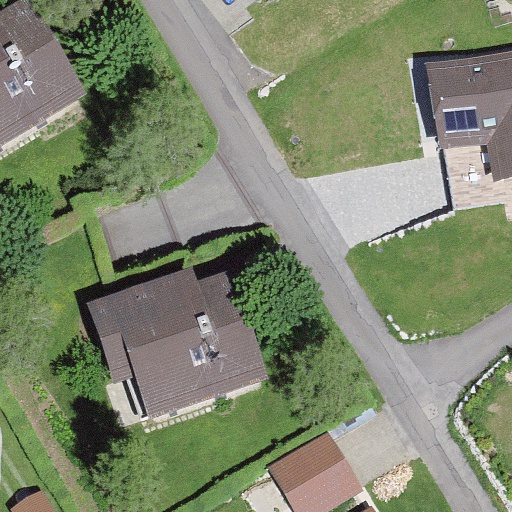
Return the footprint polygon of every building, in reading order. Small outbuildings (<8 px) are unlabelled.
[(35,0),(0,0),(0,130),(84,80),(35,0)] [(511,64),(431,79),(445,161),(494,152),(502,196),(511,193),(511,64)] [(202,252),(78,296),(121,415),(244,371),(202,252)] [(346,434),(291,465),(317,511),(335,511),(377,488),(346,434)] [(69,511),(59,490),(25,505),(28,511),(69,511)]
